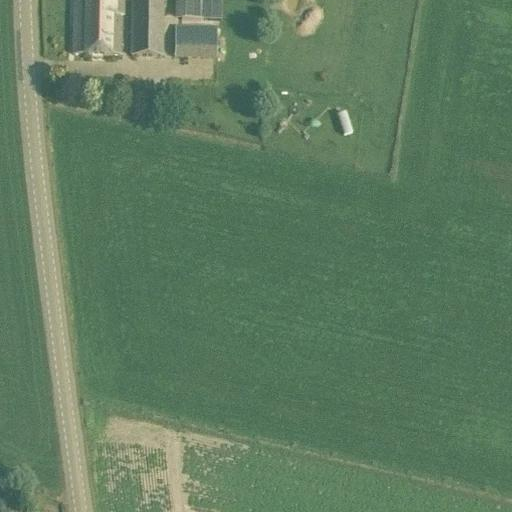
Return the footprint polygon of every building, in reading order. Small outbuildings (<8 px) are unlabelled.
[(122,57),(123,0),(75,0),(74,56),(122,57)] [(162,59),(163,0),(130,0),(130,59),(162,59)] [(201,10),(183,10),(183,23),(200,23),(201,10)] [(175,28),(174,59),(189,60),(189,28),(175,28)] [(227,52),(228,32),(212,32),(211,52),(227,52)]
